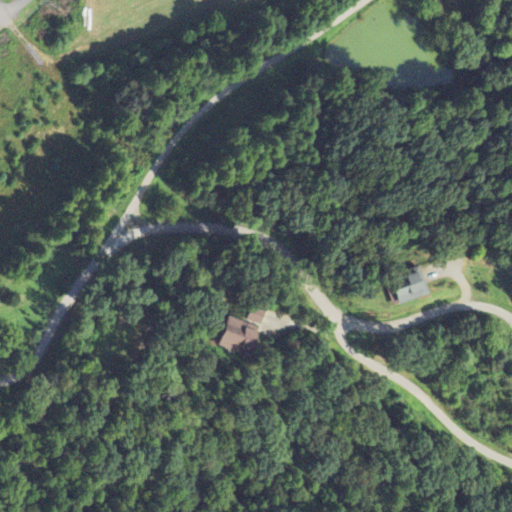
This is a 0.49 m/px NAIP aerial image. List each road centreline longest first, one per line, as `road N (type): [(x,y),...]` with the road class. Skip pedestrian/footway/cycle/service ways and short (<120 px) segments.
road 1 (residential): [(0,379),(40,350),(96,262),(129,235),(163,226),(234,228),(265,239),(326,304),(362,325),(455,304),(489,307),(511,320)]
road 2 (residential): [(134,233),(136,199),(156,160),(197,111),(356,0)]
road 3 (residential): [(511,462),(355,353),(338,332),(341,316)]
